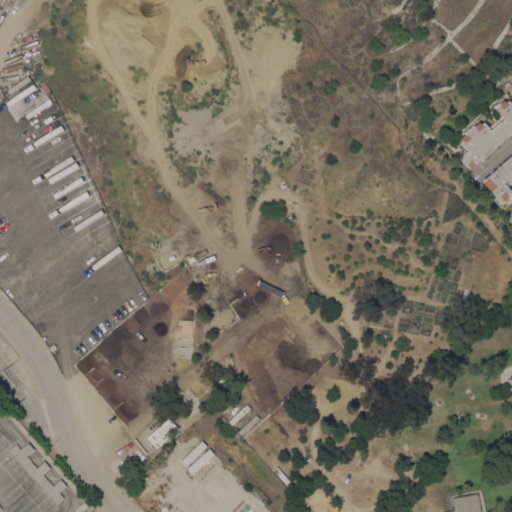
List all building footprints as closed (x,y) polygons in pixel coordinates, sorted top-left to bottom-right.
[(475,166),(473,168),(472,167),(469,170),(464,163),(463,164),(459,160),(460,159),(459,158),(461,156),(459,154),(464,150),(465,152),(467,150),(464,147),(463,148),(461,146),(462,145),(460,142),(461,141),(459,140),(461,138),(460,138),(465,134),(464,133),(474,124),(474,125),(479,121),(480,123),(482,122),(483,122),(484,121),(491,129),(503,118),(493,106),(500,101),(501,102),(504,99),(505,101),(507,100),(508,100),(509,99),(511,102),(511,101),(511,133),(509,136),(509,135),(507,137),(508,137),(505,140),(504,139),(493,149),(494,150),(491,152),(490,151),(489,152),(490,153),(487,156),(486,155),(475,165),(475,166)] [(482,180),(484,177),(485,178),(497,168),(496,167),(499,165),(501,164),(501,163),(503,161),(504,161),(510,156),(510,155),(511,153),(511,179),(506,185),(511,191),(511,196),(508,200),(507,198),(504,201),(502,199),(501,201),(500,199),(498,200),(482,181),(482,180)] [(197,414),(194,418),(191,415),(190,416),(187,413),(188,412),(177,399),(181,396),(197,414)] [(156,448),(146,437),(169,417),(178,428),(156,448)] [(52,485),(59,478),(65,485),(58,492),(63,498),(56,504),(8,449),(15,443),(20,449),(28,442),(34,449),(27,456),(36,467),(44,460),(50,467),(42,474),(47,480),(52,485)] [(477,493),(480,511),(442,511),(452,510),(452,509),(454,509),(451,498),(477,493)]
